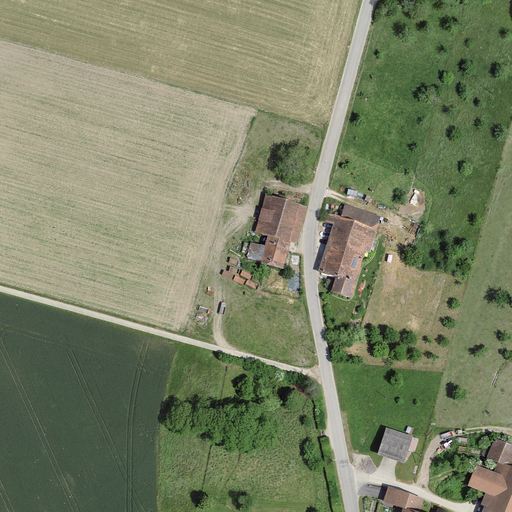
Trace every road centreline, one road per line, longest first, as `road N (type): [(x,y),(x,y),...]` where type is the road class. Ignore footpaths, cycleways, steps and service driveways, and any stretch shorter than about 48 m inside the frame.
road 1 (tertiary): [(349,511),(309,253),(370,0)]
road 2 (track): [(0,287),(325,378)]
road 3 (unknown): [(342,470),(422,491),(464,511)]
